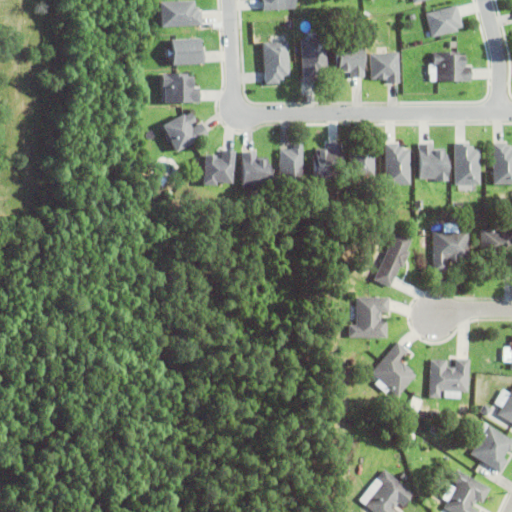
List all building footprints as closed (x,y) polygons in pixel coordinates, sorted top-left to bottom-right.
[(263,14),(262,0),(294,0),(295,11),(263,14)] [(202,22),(201,22),(201,28),(160,31),(158,5),(194,3),(194,10),(198,10),(198,13),(202,13),(202,22)] [(425,16),(457,7),(462,29),(456,31),(457,34),(432,41),(425,16)] [(204,49),(205,61),(203,61),(203,66),(170,67),(171,42),(200,41),(200,49),(204,49)] [(301,42),(325,41),(328,83),(303,84),(301,42)] [(350,81),(350,75),(338,76),(337,69),(335,70),(333,43),(362,41),(364,81),(350,81)] [(262,45),(287,44),(289,80),(282,80),(282,84),(278,84),(278,87),(265,88),(262,45)] [(386,83),(378,84),(378,82),(371,82),(370,56),(398,55),(400,86),(387,87),(387,79),(385,79),(386,83)] [(436,84),(436,68),(433,68),(433,55),(464,55),(464,70),(471,70),(471,84),(436,84)] [(185,108),(164,108),(164,91),(161,91),(160,78),(193,78),(193,91),(198,91),(198,105),(185,105),(185,108)] [(189,127),(191,131),(200,126),(206,138),(192,147),(175,156),(161,130),(182,119),(183,120),(190,116),(194,125),(189,127)] [(511,148),(511,152),(511,187),(493,187),(493,146),(507,145),(507,149),(511,148)] [(279,186),(280,152),(293,152),(293,146),(303,146),(303,186),(279,186)] [(312,158),(315,158),(315,155),(327,155),(327,146),(341,146),(341,182),(325,181),(325,186),(312,186),(312,158)] [(403,149),(404,153),(410,152),(411,187),(386,188),(385,146),(399,146),(399,149),(403,149)] [(448,184),(435,184),(435,181),(419,181),(419,146),(433,146),(433,150),(445,150),(445,157),(448,157),(448,184)] [(455,187),(455,146),(469,146),(469,149),(473,149),(473,152),(480,152),(479,187),(455,187)] [(350,156),(352,156),(352,148),(374,147),(374,179),(350,179),(350,156)] [(204,159),(215,160),(215,161),(220,162),(221,153),(234,154),(232,188),(216,187),(215,191),(202,189),(204,159)] [(271,193),(260,193),(260,190),(242,191),(241,155),(256,155),(256,159),(268,159),(268,166),(270,166),(271,193)] [(503,260),(481,261),(481,231),(492,231),(492,225),(507,225),(507,232),(511,232),(511,273),(503,273),(503,260)] [(463,262),(463,263),(457,263),(457,266),(450,266),(450,261),(447,261),(447,275),(433,275),(432,233),(468,233),(469,262),(463,262)] [(399,270),(389,290),(373,283),(396,234),(412,242),(406,254),(409,255),(402,271),(399,270)] [(386,336),(368,336),(368,341),(348,341),(348,329),(356,329),(356,301),(389,301),(389,309),(388,309),(388,315),(377,315),(377,316),(379,316),(379,324),(386,324),(386,336)] [(511,334),(507,334),(506,346),(499,346),(499,362),(507,362),(506,370),(511,369),(511,334)] [(402,361),(411,370),(411,371),(415,374),(396,395),(388,388),(384,392),(373,383),(377,378),(369,371),(397,340),(407,350),(398,360),(401,362),(402,361)] [(460,391),(459,398),(443,397),(443,390),(439,390),(439,397),(427,396),(429,359),(446,360),(446,368),(446,366),(454,366),(454,369),(455,369),(455,358),(469,359),(467,391),(460,391)] [(511,423),(496,413),(501,406),(494,401),(502,388),(510,392),(511,388),(511,423)] [(412,417),(412,418),(406,416),(410,406),(408,405),(412,396),(421,399),(413,417),(412,417)] [(479,411),(484,403),(491,408),(485,416),(479,411)] [(511,445),(509,450),(506,448),(501,456),(507,459),(499,471),(469,453),(473,446),(471,445),(475,438),(478,439),(487,424),(511,439),(511,445)] [(403,432),(413,431),(413,440),(403,440),(403,432)] [(374,511),(364,504),(382,482),(376,478),(384,469),(412,492),(402,505),(397,501),(392,508),(396,511),(374,511)] [(477,511),(452,511),(443,507),(456,483),(450,480),(456,469),(489,487),(481,502),(475,499),(471,506),(479,510),(477,511)]
